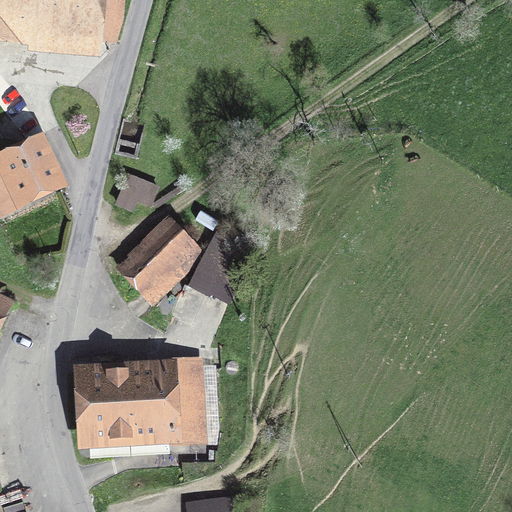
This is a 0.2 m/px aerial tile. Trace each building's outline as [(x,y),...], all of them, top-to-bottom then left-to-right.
[(0,0),(0,40),(28,43),(28,49),(102,55),(103,41),(122,42),(125,0),(0,0)] [(44,130),(0,151),(0,217),(70,184),(44,130)] [(160,185),(128,172),(115,203),(134,211),(138,201),(152,206),(160,185)] [(159,206),(187,188),(184,183),(155,202),(159,206)] [(200,210),(196,219),(215,228),(220,218),(200,210)] [(169,216),(115,267),(151,304),(204,252),(169,216)] [(258,250),(216,230),(189,286),(210,295),(211,294),(232,304),(258,250)] [(0,329),(15,299),(0,291),(0,329)] [(93,361),(73,362),(77,447),(90,447),(91,460),(170,456),(170,445),(208,443),(208,441),(215,441),(212,364),(203,364),(202,356),(115,360),(115,355),(93,356),(93,361)] [(246,511),(244,495),(186,501),(187,511),(246,511)]
